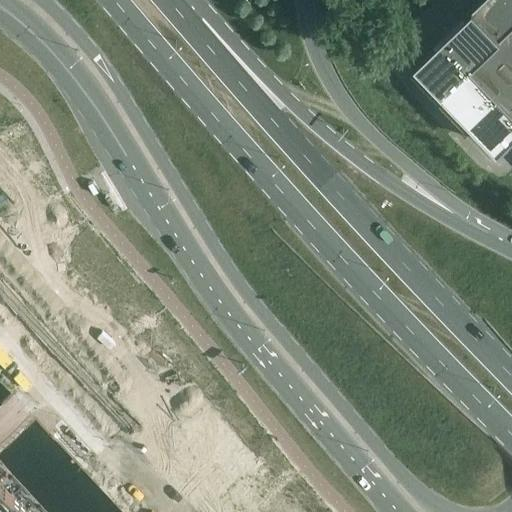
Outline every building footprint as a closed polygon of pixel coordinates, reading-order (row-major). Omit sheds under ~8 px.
[(511,0),(474,0),(470,4),(442,32),(412,60),(439,89),(467,118),(495,147),(511,130),(511,105),(511,104),(511,102),(511,0)] [(0,186),(0,253),(55,313),(51,317),(115,384),(154,348),(92,282),(97,277),(80,259),(74,266),(0,186)] [(183,384),(149,415),(190,459),(187,462),(233,511),(303,511),(297,505),(297,504),(280,487),(183,384)] [(0,480),(0,506),(13,494),(0,480)] [(0,511),(23,511),(27,509),(13,494),(0,506),(0,511)] [(218,511),(208,499),(198,506),(202,511),(218,511)]
